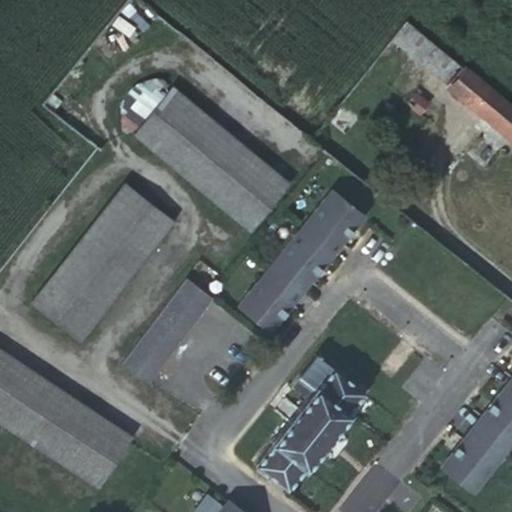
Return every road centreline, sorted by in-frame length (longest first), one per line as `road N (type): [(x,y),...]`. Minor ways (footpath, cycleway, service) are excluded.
road 1 (residential): [(353,511),(461,363),(346,270),(193,452)]
road 2 (unknown): [(193,452),(5,328)]
